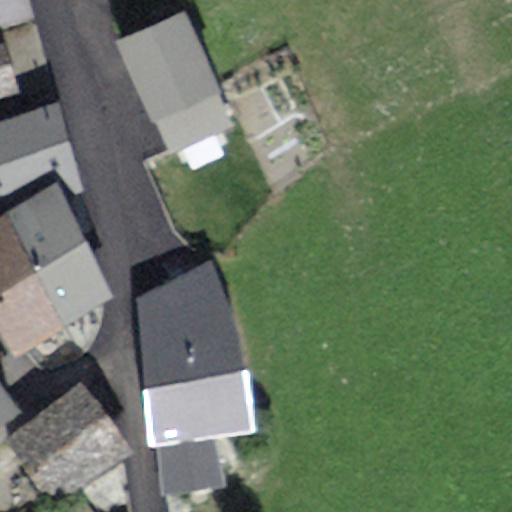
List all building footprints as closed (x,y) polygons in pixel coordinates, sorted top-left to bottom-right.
[(0,0),(0,25),(20,20),(14,0),(0,0)] [(217,82),(182,7),(125,33),(175,140),(227,116),(212,85),(217,82)] [(0,56),(0,97),(13,93),(0,56)] [(0,196),(64,166),(42,119),(0,132),(0,196)] [(107,309),(55,200),(0,226),(0,229),(51,336),(107,309)] [(0,336),(9,356),(51,336),(0,229),(0,336)] [(242,435),(235,351),(210,272),(145,305),(156,447),(166,446),(169,492),(219,488),(215,437),(242,435)] [(121,454),(86,401),(18,446),(53,499),(121,454)] [(0,431),(10,424),(0,410),(0,431)]
